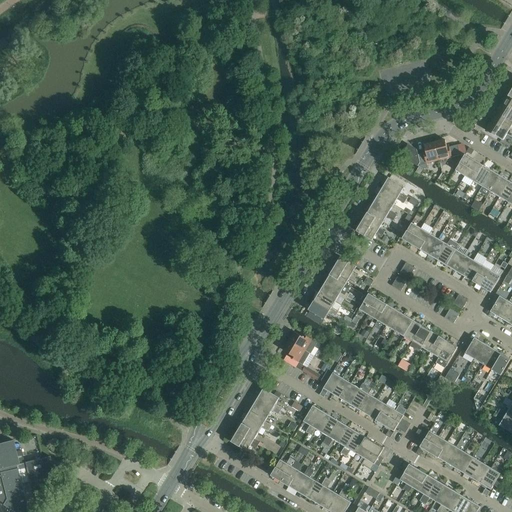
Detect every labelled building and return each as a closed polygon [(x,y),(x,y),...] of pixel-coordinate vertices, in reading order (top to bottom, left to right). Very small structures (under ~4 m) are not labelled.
[(511,97),(509,96),(503,104),(511,109),(511,97)] [(511,109),(503,104),(498,113),(511,121),(511,109)] [(511,129),(511,128),(511,125),(511,121),(498,113),(493,122),(511,133),(511,129)] [(487,131),(503,141),(507,134),(511,137),(511,133),(493,122),(487,131)] [(452,157),(460,155),(458,145),(450,147),(449,145),(447,146),(445,140),(435,142),(439,161),(452,157)] [(424,152),(424,154),(418,155),(421,168),(423,169),(428,168),(427,164),(439,161),(435,142),(424,145),(426,151),(424,152)] [(418,166),(419,166),(416,172),(420,175),(423,169),(421,168),(418,155),(417,149),(408,144),(401,156),(418,166)] [(465,155),(456,170),(465,176),(474,160),(465,155)] [(459,158),(454,166),(457,168),(462,160),(459,158)] [(474,181),(483,165),(474,160),(465,176),(474,181)] [(482,187),(492,171),(483,165),(474,181),(482,187)] [(491,192),(501,176),(492,171),(482,187),(491,192)] [(501,176),(491,192),(500,197),(509,181),(501,176)] [(408,198),(401,194),(405,187),(389,178),(383,187),(406,201),(408,198)] [(511,182),(509,181),(500,197),(508,202),(511,196),(511,182)] [(397,200),(404,204),(406,201),(383,187),(378,196),(394,205),(397,200)] [(397,215),(390,211),(394,205),(378,196),(373,204),(395,218),(397,215)] [(412,197),(409,202),(416,206),(419,201),(412,197)] [(483,204),(477,200),(473,207),(480,211),(483,204)] [(387,217),(393,221),(395,218),(373,204),(367,213),(383,223),(387,217)] [(385,232),(380,228),(383,223),(367,213),(362,222),(383,235),(385,232)] [(357,231),(372,241),(376,234),(382,238),(383,235),(362,222),(357,231)] [(412,223),(402,239),(411,244),(421,228),(412,223)] [(420,250),(430,234),(421,228),(411,244),(420,250)] [(429,255),(439,239),(430,234),(420,250),(429,255)] [(385,236),(382,240),(387,244),(390,239),(385,236)] [(438,260),(447,244),(439,239),(429,255),(438,260)] [(450,240),(447,244),(438,260),(447,266),(456,250),(459,245),(450,240)] [(456,271),(465,255),(456,250),(447,266),(456,271)] [(464,276),(474,260),(465,255),(456,271),(464,276)] [(358,276),(353,273),(357,266),(341,257),(335,266),(357,279),(358,276)] [(473,282),(483,266),(474,260),(464,276),(473,282)] [(350,279),(355,282),(357,279),(335,266),(330,275),(346,284),(350,279)] [(482,287),(491,271),(483,266),(473,282),(482,287)] [(491,292),(501,276),(491,271),(482,287),(491,292)] [(349,294),(343,290),(346,284),(330,275),(325,283),(348,297),(349,294)] [(367,277),(364,283),(371,287),(374,281),(367,277)] [(339,296),(346,300),(348,297),(325,283),(320,292),(336,302),(339,296)] [(358,291),(357,293),(361,303),(365,296),(360,293),(358,291)] [(339,312),(332,307),(336,302),(320,292),(314,301),(337,315),(339,312)] [(369,294),(360,310),(369,315),(379,299),(369,294)] [(500,296),(490,312),(500,317),(509,302),(500,296)] [(379,299),(369,315),(378,321),(387,305),(379,299)] [(337,315),(314,301),(309,310),(310,311),(307,316),(322,325),(329,313),(335,317),(337,315)] [(508,323),(511,316),(511,303),(509,302),(500,317),(508,323)] [(386,326),(396,310),(387,305),(378,321),(386,326)] [(395,331),(405,315),(396,310),(386,326),(395,331)] [(405,315),(395,331),(404,337),(414,321),(405,315)] [(413,342),(423,326),(414,321),(404,337),(413,342)] [(422,347),(431,331),(423,326),(413,342),(410,346),(419,352),(422,347)] [(364,329),(361,335),(367,338),(370,333),(364,329)] [(431,331),(422,347),(430,353),(440,337),(431,331)] [(317,343),(302,333),(300,335),(295,332),(290,341),(310,353),(310,354),(317,343)] [(439,358),(449,342),(440,337),(430,353),(439,358)] [(475,338),(465,354),(474,359),(484,343),(475,338)] [(284,351),(289,354),(288,356),(303,365),(310,353),(290,341),(284,351)] [(446,368),(458,347),(449,342),(439,358),(437,362),(446,368)] [(483,364),(493,348),(484,343),(474,359),(483,364)] [(493,348),(483,364),(492,370),(501,354),(493,348)] [(338,352),(333,360),(338,363),(343,354),(338,352)] [(501,375),(511,359),(501,354),(492,370),(501,375)] [(325,363),(321,370),(326,373),(330,366),(325,363)] [(306,367),(303,372),(316,380),(319,375),(306,367)] [(328,369),(321,381),(327,384),(333,372),(328,369)] [(327,384),(324,388),(333,394),(343,378),(333,372),(327,384)] [(343,378),(333,394),(342,399),(351,383),(343,378)] [(350,405),(360,389),(351,383),(342,399),(350,405)] [(369,394),(372,389),(363,384),(360,389),(350,405),(359,410),(369,394)] [(283,408),(276,404),(280,398),(264,388),(258,398),(281,411),(283,408)] [(368,415),(378,399),(369,394),(359,410),(368,415)] [(272,410),(279,414),(281,411),(258,398),(253,406),(269,416),(272,410)] [(377,420),(386,404),(378,399),(368,415),(377,420)] [(386,404),(377,420),(385,426),(395,410),(386,404)] [(272,426),(265,422),(269,416),(253,406),(248,415),(270,429),(270,428),(272,426)] [(304,422),(310,425),(306,432),(309,434),(323,411),(313,406),(304,422)] [(507,413),(500,409),(498,412),(511,420),(511,408),(510,407),(507,413)] [(395,410),(385,426),(395,431),(397,428),(399,423),(402,419),(404,415),(395,410)] [(312,436),(316,429),(322,433),(331,416),(323,411),(309,434),(312,436)] [(497,415),(503,419),(499,425),(511,432),(511,420),(498,412),(497,415)] [(428,419),(434,423),(438,417),(431,413),(428,419)] [(262,428),(268,432),(270,429),(248,415),(242,424),(258,433),(262,428)] [(327,436),(323,443),(326,444),(340,422),(331,416),(322,433),(327,436)] [(298,426),(292,422),(288,427),(295,431),(298,426)] [(329,446),(333,440),(339,443),(349,427),(340,422),(326,444),(329,446)] [(260,442),(255,439),(258,433),(242,424),(237,433),(258,445),(260,442)] [(345,447),(341,453),(344,455),(358,432),(349,427),(339,443),(345,447)] [(422,443),(420,447),(429,452),(439,436),(430,431),(428,434),(425,439),(422,443)] [(347,457),(351,450),(357,454),(366,438),(358,432),(344,455),(347,457)] [(231,442),(247,451),(251,445),(256,448),(258,445),(237,433),(231,442)] [(438,458),(448,442),(439,436),(429,452),(438,458)] [(362,457),(359,462),(362,464),(375,443),(366,438),(357,454),(362,457)] [(0,501),(4,504),(3,505),(5,506),(6,505),(9,507),(8,508),(14,511),(28,511),(21,484),(18,469),(26,468),(29,482),(55,476),(54,473),(59,465),(51,460),(50,457),(19,464),(13,440),(0,443),(0,501)] [(447,463),(457,447),(448,442),(438,458),(447,463)] [(377,460),(380,455),(384,448),(375,443),(362,464),(371,470),(375,464),(377,460)] [(307,457),(310,451),(301,446),(298,452),(307,457)] [(456,468),(465,452),(457,447),(447,463),(456,468)] [(465,452),(456,468),(464,474),(474,458),(465,452)] [(290,458),(287,463),(281,460),(271,476),(281,481),(293,460),(290,458)] [(474,458),(464,474),(473,479),(483,463),(474,458)] [(293,467),(296,462),(293,460),(281,481),(289,486),(299,470),(293,467)] [(302,465),(296,462),(293,467),(299,470),(302,465)] [(483,463),(473,479),(482,484),(492,468),(483,463)] [(406,484),(403,489),(406,491),(419,470),(410,464),(406,471),(403,475),(400,480),(406,484)] [(309,467),(304,474),(299,470),(289,486),(298,492),(312,469),(309,467)] [(494,485),(500,474),(501,474),(492,468),(482,484),(491,490),(494,485)] [(310,477),(314,471),(312,469),(298,492),(306,497),(316,481),(310,477)] [(409,493),(412,487),(418,491),(428,475),(419,470),(406,491),(409,493)] [(494,485),(499,488),(506,477),(500,474),(494,485)] [(424,494),(420,501),(423,503),(437,480),(428,475),(418,491),(424,494)] [(326,478),(322,484),(316,481),(306,497),(315,502),(329,480),(326,478)] [(328,488),(332,481),(329,480),(315,502),(324,508),(334,491),(328,488)] [(355,482),(352,480),(349,486),(346,490),(349,492),(355,482)] [(426,505),(430,498),(436,501),(445,485),(437,480),(423,503),(426,505)] [(441,505),(437,511),(441,511),(454,491),(445,485),(436,501),(441,505)] [(368,487),(365,492),(377,499),(380,494),(368,487)] [(343,488),(339,495),(334,491),(324,508),(331,511),(333,511),(346,490),(343,488)] [(345,511),(352,502),(345,499),(349,492),(346,490),(333,511),(345,511)] [(445,511),(447,509),(452,511),(453,511),(463,496),(454,491),(441,511),(445,511)] [(464,511),(472,501),(463,496),(453,511),(464,511)] [(477,511),(481,507),(472,501),(464,511),(477,511)]
